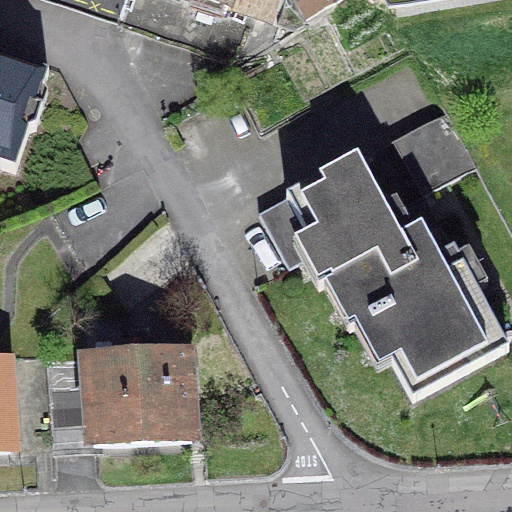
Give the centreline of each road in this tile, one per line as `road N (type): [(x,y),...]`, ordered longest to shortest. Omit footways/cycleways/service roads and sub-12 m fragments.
road 1 (residential): [(344,504),(112,60),(0,13)]
road 2 (residential): [(344,504),(511,498)]
road 3 (residential): [(188,511),(344,504)]
